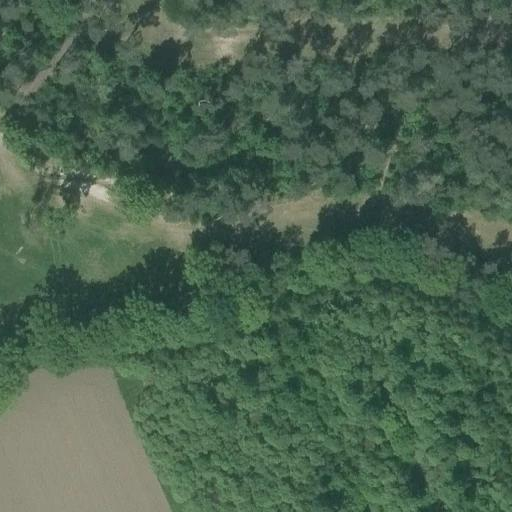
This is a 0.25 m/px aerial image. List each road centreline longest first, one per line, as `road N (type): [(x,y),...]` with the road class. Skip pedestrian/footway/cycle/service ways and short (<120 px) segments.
road 1 (track): [(511,253),(461,219),(384,201),(179,252)]
road 2 (track): [(342,229),(379,149),(410,126),(511,98)]
road 3 (track): [(0,148),(112,202),(179,252)]
